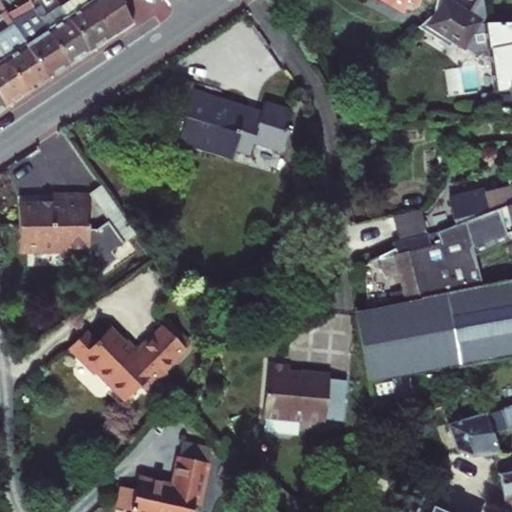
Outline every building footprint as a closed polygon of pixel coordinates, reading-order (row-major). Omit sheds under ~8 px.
[(27,0),(0,0),(0,3),(13,24),(46,78),(68,65),(40,19),(27,0)] [(71,0),(59,8),(88,52),(110,39),(84,0),(71,0)] [(84,0),(110,39),(133,25),(119,0),(84,0)] [(390,0),(380,0),(394,9),(398,5),(390,0)] [(390,0),(398,5),(410,9),(419,4),(419,0),(390,0)] [(423,19),(441,30),(458,4),(451,0),(434,0),(431,13),(423,19)] [(511,23),(488,23),(485,0),(477,0),(470,12),(458,4),(441,30),(473,51),(492,49),(498,92),(511,88),(511,23)] [(59,7),(40,19),(68,65),(88,52),(59,8),(59,7)] [(46,78),(13,24),(0,31),(0,51),(26,91),(46,78)] [(0,51),(0,98),(4,106),(26,91),(0,51)] [(254,142),(283,151),(290,128),(287,127),(292,108),(265,100),(262,108),(191,87),(183,115),(187,117),(179,144),(232,160),(235,150),(250,155),(254,142)] [(456,225),(511,204),(511,184),(485,191),(484,187),(449,198),(456,225)] [(51,205),(16,207),(18,250),(64,248),(64,255),(88,254),(89,258),(89,264),(94,272),(114,258),(108,250),(121,241),(106,221),(93,230),(88,230),(86,194),(51,195),(51,201),(51,205)] [(456,225),(437,233),(451,292),(482,286),(474,255),(511,237),(511,204),(456,225)] [(437,233),(408,240),(421,298),(451,292),(437,233)] [(511,279),(482,286),(451,292),(421,298),(363,310),(358,322),(370,382),(511,356),(511,279)] [(163,327),(138,351),(135,353),(123,342),(109,327),(95,341),(85,331),(67,347),(78,358),(80,356),(124,401),(141,385),(147,391),(166,372),(163,370),(185,349),(163,327)] [(126,339),(123,342),(135,353),(138,351),(126,339)] [(325,426),(330,373),(302,370),(302,373),(289,372),(290,364),(267,362),(261,417),(299,421),(299,424),(302,424),(307,430),(316,431),(325,426)] [(511,404),(500,409),(507,428),(511,426),(511,404)] [(487,414),(493,433),(507,428),(500,409),(487,414)] [(447,424),(456,449),(476,456),(501,453),(493,433),(487,414),(447,424)] [(428,432),(433,425),(432,423),(428,418),(423,418),(419,422),(419,428),(423,432),(428,432)] [(172,484),(138,476),(135,489),(121,486),(116,507),(130,511),(191,511),(194,504),(198,504),(208,463),(180,456),(172,484)] [(504,506),(511,504),(511,471),(500,474),(504,506)]
